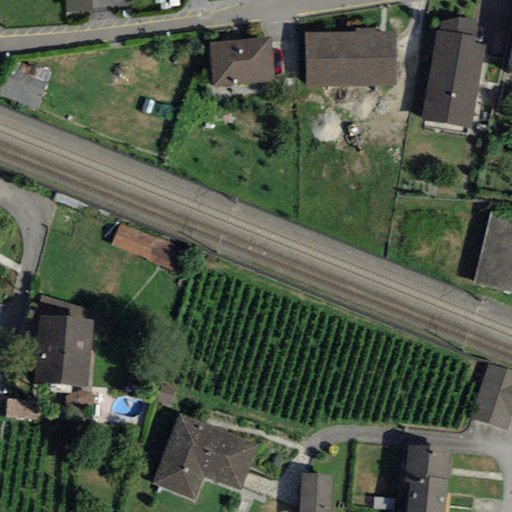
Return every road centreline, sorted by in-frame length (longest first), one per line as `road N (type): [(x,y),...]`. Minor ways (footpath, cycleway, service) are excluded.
road 1 (residential): [(0,45),(335,0)]
road 2 (residential): [(511,476),(509,459),(492,446),(338,432),(317,438),(278,487),(263,487)]
